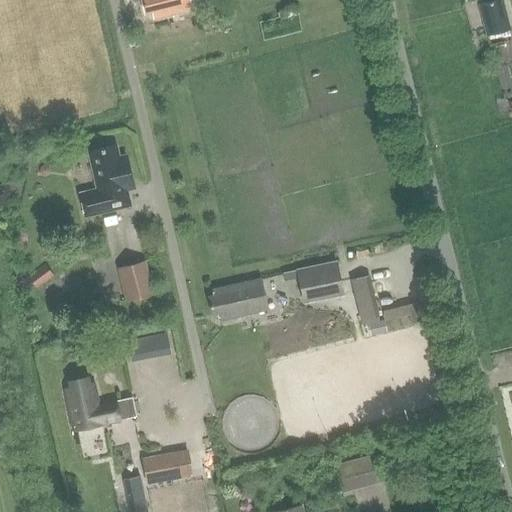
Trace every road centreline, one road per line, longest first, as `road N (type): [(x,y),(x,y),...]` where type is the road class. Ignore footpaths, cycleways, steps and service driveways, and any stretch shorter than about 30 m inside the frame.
road 1 (residential): [(511,508),(385,0)]
road 2 (residential): [(206,400),(112,0)]
